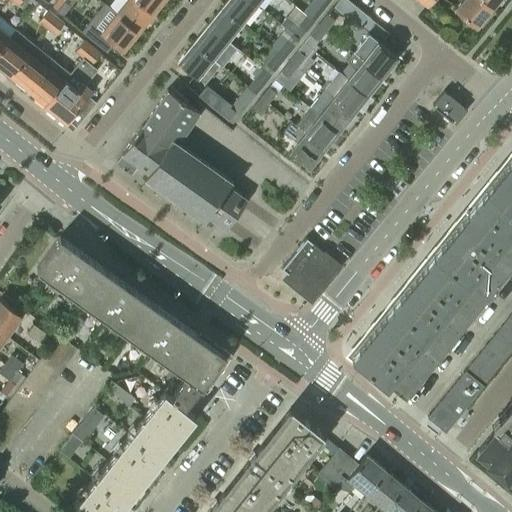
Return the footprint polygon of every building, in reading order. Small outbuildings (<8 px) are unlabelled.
[(56,0),(54,0),(50,7),(61,16),(67,9),(56,0)] [(152,12),(137,0),(125,0),(115,12),(138,31),(152,12)] [(162,0),(137,0),(152,12),(162,0)] [(240,21),(255,3),(250,0),(225,0),(221,6),(240,21)] [(491,7),(482,0),(459,0),(454,8),(464,16),(462,18),(470,24),(471,22),(476,26),(491,7)] [(113,42),(122,49),(138,31),(115,12),(103,3),(80,32),(105,51),(113,42)] [(312,21),(321,10),(314,4),(305,15),(312,21)] [(240,21),(221,6),(206,24),(225,40),(240,21)] [(46,28),(55,18),(46,11),(38,21),(46,28)] [(325,30),(333,20),(326,14),(317,25),(325,30)] [(304,31),(312,21),(305,15),(297,25),(304,31)] [(54,35),(63,24),(55,18),(46,28),(54,35)] [(211,58),(225,40),(206,24),(191,42),(211,58)] [(317,41),(325,30),(317,25),(309,35),(317,41)] [(276,50),(283,56),(298,39),(283,27),(277,34),(284,41),(276,50)] [(0,46),(8,36),(0,29),(0,46)] [(0,66),(9,74),(33,44),(14,29),(8,36),(0,46),(0,66)] [(82,57),(91,47),(83,40),(74,51),(82,57)] [(381,75),(396,57),(376,41),(361,59),(381,75)] [(216,63),(210,59),(211,58),(191,42),(177,61),(191,72),(184,81),(192,87),(199,78),(202,80),(216,63)] [(289,60),(296,66),(304,56),(309,57),(314,51),(303,42),(289,60)] [(27,89),(51,59),(33,44),(9,74),(27,89)] [(93,105),(83,98),(90,90),(82,84),(90,74),(90,64),(99,53),(91,47),(82,57),(69,74),(45,103),(44,104),(64,121),(66,119),(75,127),(93,105)] [(275,67),(283,56),(276,50),(268,61),(275,67)] [(367,93),(381,75),(361,59),(352,52),(345,61),(354,68),(347,77),(367,93)] [(45,103),(69,74),(51,59),(27,89),(45,103)] [(287,77),(296,66),(289,60),(280,71),(287,77)] [(367,93),(347,77),(337,70),(322,88),(332,96),(352,111),(367,93)] [(254,93),(262,83),(255,77),(247,87),(254,93)] [(246,103),(254,93),(247,87),(239,98),(246,103)] [(267,103),(275,92),(267,87),(259,97),(267,103)] [(352,111),(332,96),(322,88),(308,106),(338,130),(352,111)] [(232,181),(178,142),(199,112),(166,89),(120,153),(122,154),(116,162),(130,173),(137,165),(147,172),(143,177),(204,220),(207,216),(225,228),(246,198),(228,185),(232,181)] [(466,109),(442,90),(431,104),(454,123),(466,109)] [(258,114),(267,103),(259,97),(251,108),(258,114)] [(338,130),(308,106),(294,125),(289,121),(323,148),(338,130)] [(308,166),(323,148),(289,121),(282,130),(295,141),(288,150),(308,166)] [(511,155),(474,203),(511,233),(511,155)] [(511,269),(511,233),(474,203),(432,254),(488,299),(511,269)] [(81,301),(104,268),(59,235),(36,268),(81,301)] [(338,264),(323,252),(311,242),(312,242),(306,237),(281,268),(287,273),(287,272),(296,279),(295,284),(296,289),(299,292),(303,295),(308,295),(313,294),(316,291),(338,264)] [(488,299),(432,254),(391,304),(447,349),(488,299)] [(151,301),(104,268),(81,301),(127,334),(151,301)] [(0,331),(4,334),(19,315),(0,300),(0,331)] [(196,332),(151,301),(127,334),(172,366),(196,332)] [(447,349),(391,304),(350,355),(356,360),(376,377),(377,377),(406,400),(447,349)] [(511,320),(507,317),(500,326),(511,335),(511,320)] [(44,333),(33,325),(26,334),(38,342),(44,333)] [(511,347),(511,335),(500,326),(493,335),(510,349),(511,347)] [(194,415),(182,406),(199,384),(201,386),(205,380),(208,382),(223,360),(220,358),(224,352),(196,332),(172,366),(185,374),(169,396),(163,391),(145,413),(176,438),(194,415)] [(76,348),(56,334),(50,343),(69,358),(76,348)] [(510,349),(493,335),(485,345),(503,359),(510,349)] [(69,358),(50,343),(43,353),(62,367),(69,358)] [(503,359),(485,345),(477,354),(495,368),(503,359)] [(62,367),(43,353),(36,362),(55,377),(62,367)] [(495,368),(477,354),(464,370),(482,384),(495,368)] [(15,372),(22,363),(10,355),(4,364),(15,372)] [(55,377),(36,362),(29,372),(48,386),(55,377)] [(0,373),(9,381),(15,372),(4,364),(0,369),(0,373)] [(444,431),(482,384),(464,370),(426,416),(429,418),(430,417),(443,422),(441,425),(440,427),(444,431)] [(48,386),(29,372),(22,381),(41,395),(48,386)] [(41,395),(22,381),(15,390),(35,405),(41,395)] [(134,398),(114,383),(108,390),(129,405),(134,398)] [(35,405),(15,390),(8,399),(28,414),(35,405)] [(28,414),(8,399),(1,409),(21,423),(28,414)] [(511,481),(511,406),(475,451),(511,481)] [(321,432),(290,407),(271,431),(303,458),(322,433),(321,432)] [(21,423),(1,409),(0,410),(0,422),(14,433),(21,423)] [(139,484),(158,460),(176,438),(145,413),(108,459),(139,484)] [(0,436),(7,442),(14,433),(0,422),(0,436)] [(264,506),(284,481),(303,458),(271,431),(232,479),(264,506)] [(325,482),(347,455),(338,448),(316,474),(325,482)] [(364,492),(384,468),(365,453),(357,463),(337,487),(348,491),(354,484),(364,492)] [(335,490),(337,487),(357,463),(347,455),(325,482),(335,490)] [(79,511),(116,511),(123,504),(139,484),(108,459),(71,505),(79,511)] [(382,507),(402,483),(384,468),(364,492),(382,507)] [(258,511),(264,506),(232,479),(205,511),(258,511)] [(388,511),(408,511),(420,498),(402,483),(382,507),(388,511)] [(436,511),(420,498),(408,511),(436,511)]
